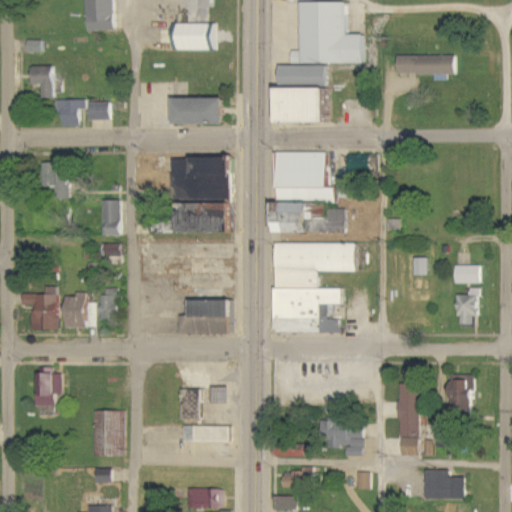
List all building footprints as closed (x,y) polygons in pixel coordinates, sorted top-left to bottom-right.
[(119,31),(118,0),(89,0),(90,32),(119,31)] [(368,64),(368,35),(352,35),(352,3),(307,3),(307,52),(296,52),(296,64),(368,64)] [(216,25),(183,26),(183,52),(216,51),(216,25)] [(31,53),(46,53),(46,41),(31,41),(31,53)] [(402,75),(439,75),(439,81),(451,81),(451,76),(460,76),(461,57),(403,56),(402,75)] [(331,123),(331,67),(284,66),(284,123),(331,123)] [(58,99),(59,68),(38,67),(38,85),(47,85),(46,98),(58,99)] [(230,125),(230,99),(179,98),(179,125),(230,125)] [(91,101),(60,101),(60,112),(66,112),(67,128),(84,128),(84,111),(91,110),(91,101)] [(115,104),(93,104),(94,121),(115,121),(115,104)] [(282,234),(351,234),(351,210),(333,210),(333,219),(323,219),(323,202),(339,202),(339,189),(332,189),(331,153),(281,154),(282,234)] [(353,174),(374,174),(374,155),(352,156),(353,174)] [(176,158),(175,202),(184,202),(183,234),(236,235),(238,159),(176,158)] [(73,199),(74,163),(47,163),(47,188),(59,189),(58,199),(73,199)] [(107,237),(126,237),(125,201),(107,201),(107,237)] [(361,245),(281,244),(281,334),(345,334),(345,320),(332,320),(332,305),(346,305),(346,290),(322,290),(323,273),(361,273),(361,245)] [(126,245),(110,246),(110,257),(126,256),(126,245)] [(431,259),(419,259),(419,277),(432,276),(431,259)] [(485,267),(459,267),(460,285),(485,284),(485,267)] [(28,295),(28,306),(38,307),(38,331),(63,332),(63,288),(51,288),(50,295),(28,295)] [(475,296),(462,296),(462,318),(466,318),(466,328),(483,329),(483,290),(475,290),(475,296)] [(72,297),(71,328),(100,329),(101,304),(92,304),(92,294),(80,294),(80,298),(72,297)] [(106,295),(106,317),(122,318),(123,295),(106,295)] [(186,336),(238,335),(236,300),(196,302),(196,316),(185,317),(186,336)] [(334,306),(334,320),(347,319),(346,306),(334,306)] [(60,407),(60,396),(67,396),(67,375),(58,375),(58,369),(43,369),(43,407),(60,407)] [(455,409),(479,410),(480,376),(456,375),(455,409)] [(405,456),(425,457),(426,387),(406,386),(405,456)] [(188,421),(206,421),(206,391),(187,391),(188,421)] [(98,413),(98,457),(129,457),(128,412),(98,413)] [(368,457),(369,425),(327,425),(327,446),(351,446),(351,457),(368,457)] [(236,442),(235,427),(189,428),(189,443),(236,442)] [(280,457),(310,457),(310,447),(280,448),(280,457)] [(116,484),(116,470),(101,470),(101,484),(116,484)] [(454,471),(431,472),(431,500),(470,499),(470,479),(455,479),(454,471)] [(310,489),(310,473),(289,473),(288,489),(310,489)] [(375,491),(375,473),(362,473),(362,490),(375,491)] [(229,490),(195,490),(195,509),(229,509),(229,490)] [(281,511),(301,511),(301,498),(281,497),(281,511)]
